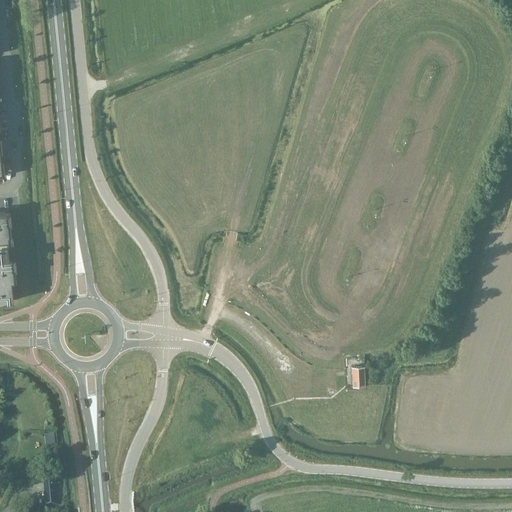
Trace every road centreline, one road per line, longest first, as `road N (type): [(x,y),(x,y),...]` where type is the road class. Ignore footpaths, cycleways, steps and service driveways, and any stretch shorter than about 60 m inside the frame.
road 1 (unclassified): [(162,329),(157,266),(104,193),(91,160),(72,0)]
road 2 (primary): [(75,232),(53,0)]
road 3 (tertiary): [(289,461),(308,469),(511,481)]
road 4 (residential): [(0,188),(16,180),(0,11)]
road 5 (unclassified): [(124,511),(131,458),(158,402),(162,343)]
road 6 (tertiary): [(289,461),(268,438),(246,378),(189,338)]
